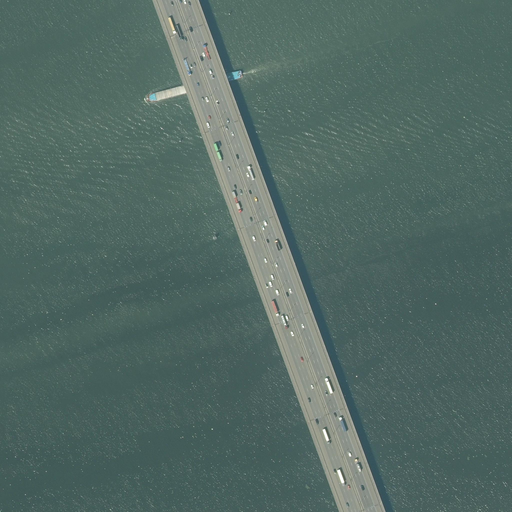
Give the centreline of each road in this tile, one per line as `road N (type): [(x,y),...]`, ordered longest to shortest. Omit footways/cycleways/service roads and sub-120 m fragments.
road 1 (motorway): [(371,511),(184,0)]
road 2 (motorway): [(167,0),(354,511)]
